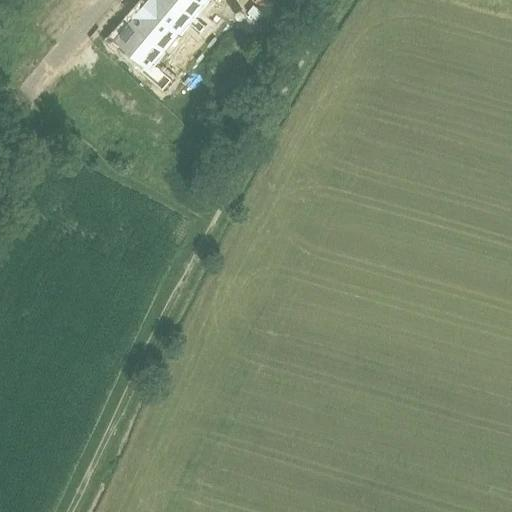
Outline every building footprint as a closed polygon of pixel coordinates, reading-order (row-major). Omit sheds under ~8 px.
[(173,0),(149,0),(145,6),(177,33),(181,36),(190,26),(199,34),(205,27),(196,19),(173,0)] [(173,0),(196,19),(211,0),(173,0)] [(145,6),(130,23),(163,51),(177,33),(145,6)] [(130,23),(115,41),(145,66),(140,73),(158,88),(167,77),(155,67),(166,54),(163,51),(130,23)] [(97,62),(80,83),(116,113),(132,95),(135,97),(147,83),(119,60),(109,72),(97,62)] [(101,132),(116,113),(80,83),(63,103),(76,115),(61,133),(92,148),(104,135),(101,132)]
